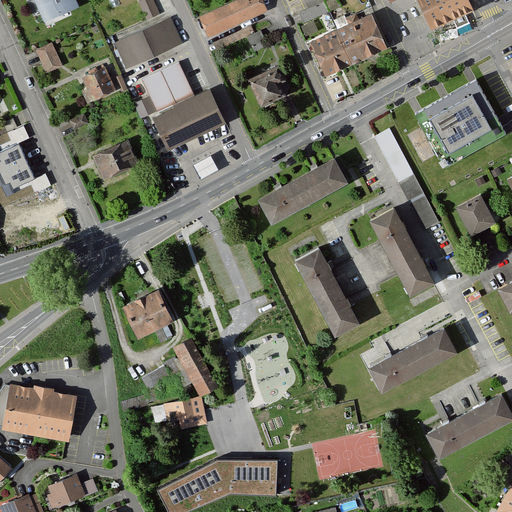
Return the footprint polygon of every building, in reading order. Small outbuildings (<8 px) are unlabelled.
[(33,0),(43,21),(79,5),(77,0),(33,0)] [(152,0),(141,0),(139,1),(148,19),(159,14),(152,0)] [(264,0),(234,0),(200,16),(209,36),(269,9),(264,0)] [(419,0),(432,29),(454,19),(445,0),(419,0)] [(473,9),(468,0),(445,0),(454,19),(458,28),(469,23),(465,13),(473,9)] [(322,1),(299,12),(304,22),(327,12),(322,1)] [(388,47),(373,13),(358,19),(355,13),(346,17),(349,23),(339,28),(354,62),(388,47)] [(171,17),(114,42),(126,68),(182,42),(171,17)] [(305,31),(317,27),(315,19),(303,23),(305,31)] [(354,62),(339,28),(310,40),(326,75),(354,62)] [(240,30),(215,38),(217,45),(243,37),(240,30)] [(262,30),(248,36),(251,44),(265,38),(262,30)] [(53,42),(38,49),(48,72),(63,65),(53,42)] [(179,61),(142,78),(150,96),(157,110),(194,93),(179,61)] [(281,65),(251,77),(260,98),(262,98),(263,102),(270,99),(269,95),(283,89),(280,79),(286,77),(281,65)] [(114,89),(103,66),(84,75),(89,85),(82,88),(87,101),(114,89)] [(122,72),(116,75),(122,88),(128,86),(122,72)] [(174,108),(190,142),(227,124),(210,89),(174,106),(174,108)] [(430,113),(448,145),(489,122),(472,90),(430,113)] [(150,96),(135,104),(141,118),(157,110),(150,96)] [(190,142),(174,108),(152,119),(168,152),(190,142)] [(85,114),(70,120),(74,129),(89,123),(85,114)] [(18,140),(30,135),(25,123),(13,128),(18,140)] [(390,128),(376,135),(400,181),(414,174),(390,128)] [(0,178),(3,177),(6,184),(30,173),(15,138),(0,145),(0,178)] [(127,141),(96,155),(106,178),(137,164),(127,141)] [(212,152),(194,162),(202,176),(220,167),(212,152)] [(336,156),(257,199),(271,224),(349,181),(336,156)] [(39,187),(51,183),(48,171),(35,175),(39,187)] [(414,174),(400,181),(425,229),(439,221),(414,174)] [(483,195),(458,207),(471,235),(496,223),(483,195)] [(393,208),(371,219),(410,292),(432,280),(393,208)] [(319,244),(293,258),(333,336),(359,322),(319,244)] [(511,282),(501,289),(511,309),(511,282)] [(156,295),(127,309),(140,334),(168,320),(156,295)] [(445,326),(368,367),(381,392),(458,351),(445,326)] [(169,339),(164,327),(158,330),(163,341),(169,339)] [(214,388),(187,338),(174,345),(201,395),(214,388)] [(173,357),(164,362),(166,365),(172,375),(181,370),(173,357)] [(254,416),(233,420),(240,449),(353,425),(349,405),(319,411),(315,394),(311,395),(304,364),(284,368),(294,415),(289,416),(288,412),(283,414),(283,411),(255,417),(254,416)] [(172,375),(166,365),(143,379),(149,389),(172,375)] [(194,388),(190,381),(183,385),(187,392),(194,388)] [(0,424),(68,435),(74,394),(6,384),(0,392),(0,424)] [(511,405),(503,389),(426,430),(439,455),(511,416),(511,405)] [(158,390),(148,393),(150,399),(160,396),(158,390)] [(144,394),(122,400),(124,409),(147,403),(144,394)] [(201,396),(165,404),(168,417),(180,415),(182,426),(206,421),(201,396)] [(4,460),(0,456),(0,481),(10,470),(2,462),(4,460)] [(218,458),(160,487),(172,511),(174,511),(230,488),(275,490),(276,458),(218,458)] [(78,473),(45,486),(52,505),(85,493),(78,473)] [(511,511),(511,488),(499,511),(511,511)] [(29,495),(2,505),(4,511),(44,511),(42,508),(35,510),(29,495)]
